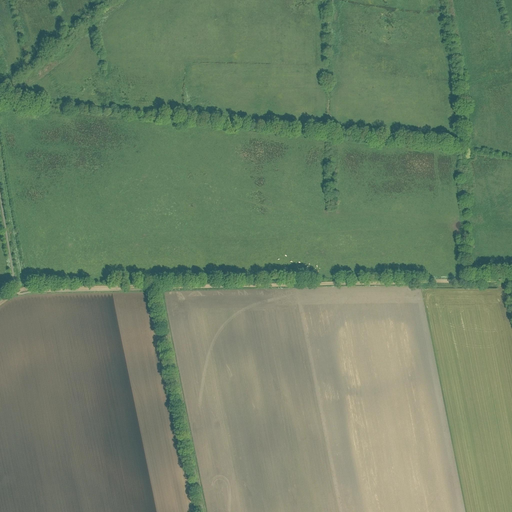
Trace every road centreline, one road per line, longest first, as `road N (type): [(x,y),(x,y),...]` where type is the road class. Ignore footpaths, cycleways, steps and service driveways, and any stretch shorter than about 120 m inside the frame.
road 1 (track): [(16,292),(511,280)]
road 2 (unclassified): [(201,511),(157,289)]
